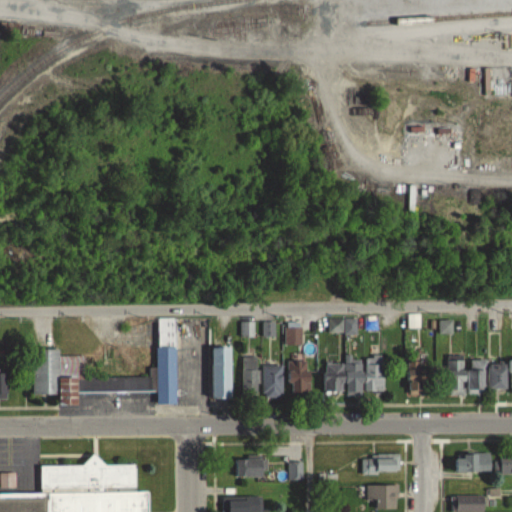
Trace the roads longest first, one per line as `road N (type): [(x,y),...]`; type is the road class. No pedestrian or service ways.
road 1 (residential): [(0,311),(511,303)]
road 2 (tertiary): [(0,425),(511,421)]
